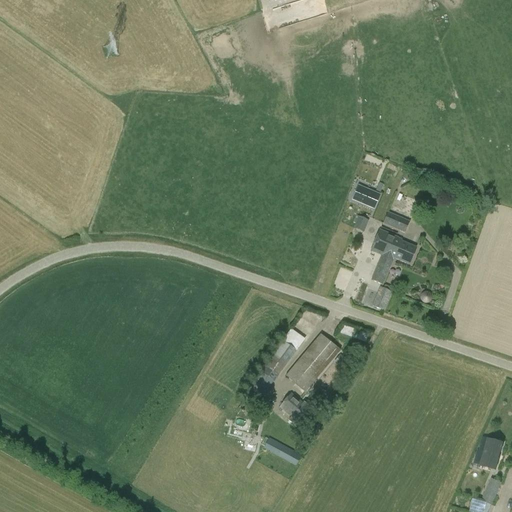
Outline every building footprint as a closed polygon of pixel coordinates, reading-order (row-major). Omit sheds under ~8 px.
[(380,195),(361,187),(355,202),(374,210),(380,195)] [(383,222),(382,224),(404,233),(409,222),(387,212),(383,222)] [(352,228),(363,232),(368,221),(357,217),(352,228)] [(382,254),(371,281),(383,286),(394,259),(404,263),(409,265),(415,248),(401,242),(402,240),(380,232),(372,250),(382,254)] [(391,293),(393,289),(384,285),(383,288),(380,287),(371,307),(384,312),(391,293)] [(366,342),(369,334),(345,325),(342,333),(366,342)] [(304,392),(305,393),(340,351),(330,343),(320,335),(285,377),(304,392)] [(296,351),(280,340),(258,371),(259,372),(243,397),(256,405),(273,381),(274,382),(296,351)] [(297,428),(311,409),(303,404),(289,393),(279,406),(293,417),(289,422),(297,428)] [(301,456),(269,438),(264,448),(295,465),(301,456)] [(487,439),(480,466),(496,471),(504,443),(487,439)] [(481,501),(492,506),(502,483),(491,479),(481,501)]
